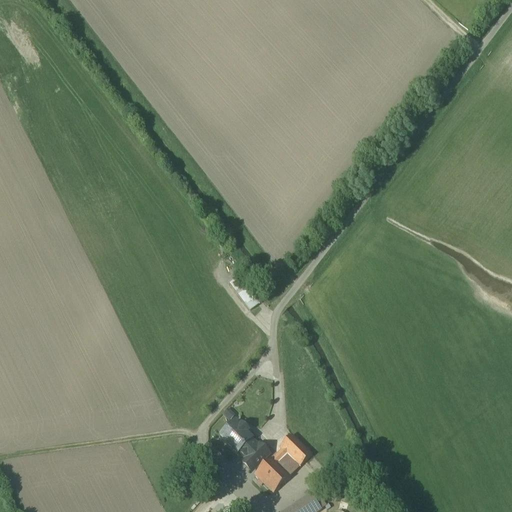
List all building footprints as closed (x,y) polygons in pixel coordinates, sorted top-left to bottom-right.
[(234,283),(252,311),(264,304),(246,275),(234,283)] [(248,441),(227,423),(210,442),(230,460),(248,441)] [(311,457),(288,436),(247,479),(269,500),(288,480),(277,469),(285,461),(296,472),(311,457)] [(228,511),(208,496),(195,511),(228,511)] [(316,511),(304,496),(281,511),(316,511)]
